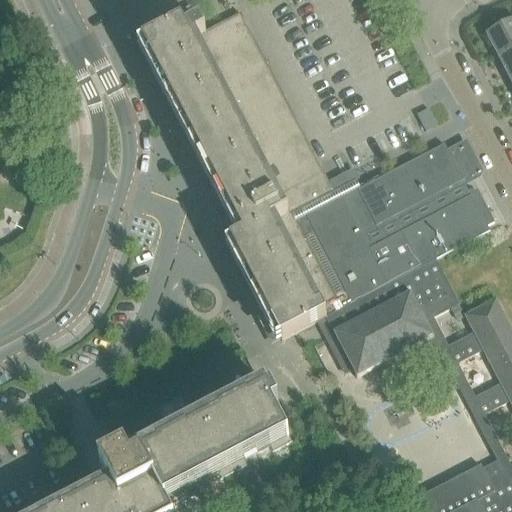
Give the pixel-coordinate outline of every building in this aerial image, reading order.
[(196,19),(195,17),(191,10),(157,27),(162,36),(182,26),(196,19)] [(145,45),(135,51),(227,228),(235,243),(232,245),(258,296),(265,309),(265,310),(266,311),(268,310),(275,324),(274,324),(273,325),(276,332),(277,331),(281,338),(280,338),(282,341),(281,342),(282,343),(317,325),(353,307),(347,296),(338,300),(294,215),(293,213),(290,207),(298,202),(303,211),(331,196),(322,178),(325,177),(319,166),(241,17),(241,16),(206,34),(201,25),(199,25),(186,32),(182,26),(162,37),(147,45),(145,45)] [(500,59),(511,52),(511,23),(487,36),(500,59)] [(511,52),(500,59),(511,83),(511,82),(511,52)] [(428,111),(417,117),(426,134),(438,128),(428,111)] [(394,174),(358,193),(367,212),(366,212),(370,219),(383,224),(384,225),(405,215),(404,212),(409,209),(410,210),(411,210),(410,208),(416,205),(417,208),(439,197),(438,194),(443,191),(444,193),(446,192),(445,190),(450,188),(451,190),(462,185),(461,184),(463,183),(463,182),(471,178),(458,154),(451,158),(445,147),(443,148),(444,150),(439,153),(438,151),(416,162),(417,164),(412,167),(411,165),(409,166),(410,168),(395,176),(394,174)] [(474,207),(463,183),(461,184),(462,185),(451,190),(450,188),(445,190),(446,192),(444,193),(443,191),(438,194),(439,197),(417,208),(416,205),(410,208),(411,210),(410,210),(409,209),(404,212),(405,215),(384,225),(383,224),(370,219),(366,212),(367,212),(358,193),(334,205),(342,208),(347,206),(359,229),(356,231),(359,236),(361,235),(362,236),(360,237),(362,242),(365,241),(371,253),(375,250),(374,248),(430,219),(431,221),(437,218),(436,217),(437,216),(438,218),(443,215),(442,213),(463,202),(464,204),(474,207)] [(325,210),(307,219),(308,221),(310,220),(313,226),(311,227),(322,247),(323,246),(327,253),(325,254),(326,255),(327,254),(330,259),(328,260),(340,282),(341,281),(344,286),(343,287),(343,289),(345,288),(348,293),(346,293),(347,296),(353,307),(438,262),(492,234),(489,228),(495,225),(487,211),(474,207),(464,204),(463,202),(442,213),(443,215),(438,218),(437,216),(436,217),(437,218),(431,221),(430,219),(374,248),(375,250),(371,253),(365,241),(362,242),(360,237),(362,236),(361,235),(359,236),(356,231),(359,229),(347,206),(342,208),(334,205),(332,206),(331,205),(324,208),(325,210)] [(449,350),(434,321),(459,307),(461,307),(442,271),(438,263),(352,307),(317,325),(342,373),(351,368),(357,381),(433,341),(497,464),(483,472),(481,468),(408,506),(410,511),(511,511),(511,470),(484,418),(510,405),(511,408),(511,328),(498,302),(497,302),(465,319),(475,336),(449,350)] [(265,387),(262,388),(256,378),(238,387),(240,392),(215,406),(212,401),(177,419),(179,424),(154,438),(152,433),(132,443),(138,455),(129,459),(125,451),(100,464),(111,487),(96,495),(90,484),(36,511),(170,511),(169,508),(186,499),(183,494),(209,481),(212,486),(248,468),(245,462),(271,449),(274,455),(292,445),(272,408),(278,405),(271,390),(267,392),(265,387)]
